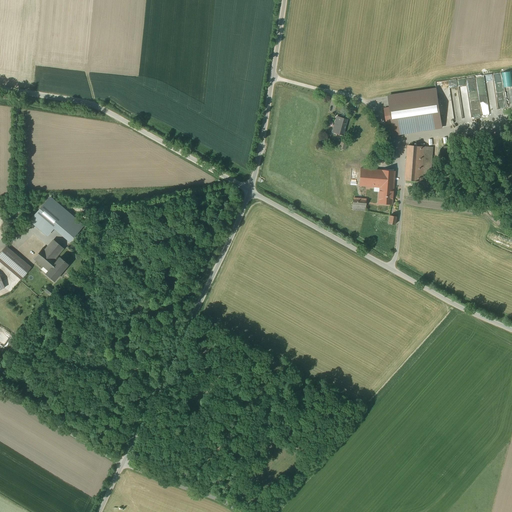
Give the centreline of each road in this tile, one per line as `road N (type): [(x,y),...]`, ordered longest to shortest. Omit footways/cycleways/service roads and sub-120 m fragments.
road 1 (unclassified): [(122,465),(250,192)]
road 2 (unclassified): [(250,192),(511,331)]
road 3 (unclassified): [(0,89),(94,106),(250,192)]
road 4 (unclassified): [(250,192),(284,0)]
road 5 (unclassified): [(122,465),(0,391)]
road 6 (unclassified): [(122,465),(237,511)]
